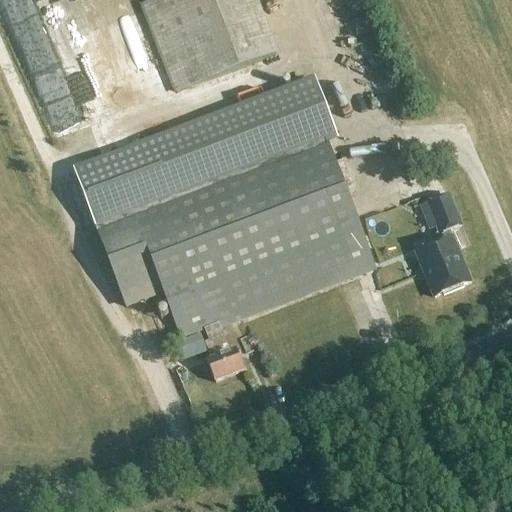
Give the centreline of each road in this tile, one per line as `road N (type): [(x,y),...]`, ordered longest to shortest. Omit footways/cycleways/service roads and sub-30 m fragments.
road 1 (unclassified): [(83,511),(511,355)]
road 2 (unclassified): [(511,266),(457,133),(357,134)]
road 3 (track): [(357,134),(296,0)]
road 4 (track): [(463,511),(408,394)]
